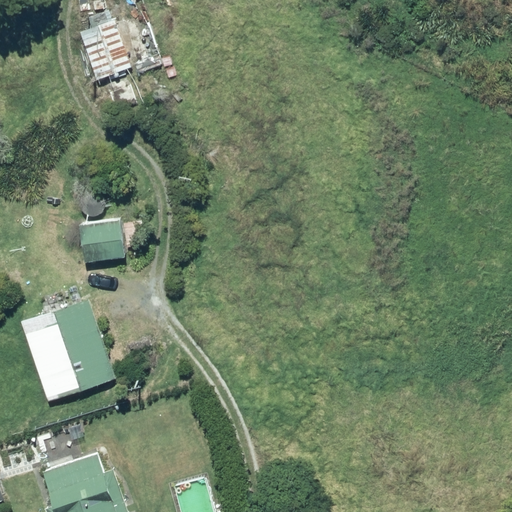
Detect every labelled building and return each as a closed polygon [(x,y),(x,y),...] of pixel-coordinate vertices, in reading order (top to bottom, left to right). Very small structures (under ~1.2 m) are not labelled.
[(54,0),(56,12),(68,10),(66,0),(54,0)] [(120,18),(85,30),(101,74),(135,63),(120,18)] [(152,27),(135,33),(139,45),(143,43),(144,47),(155,44),(153,40),(156,39),(152,27)] [(141,63),(137,65),(139,71),(163,62),(160,52),(140,60),(141,63)] [(85,219),(89,258),(130,252),(125,214),(85,219)] [(92,293),(24,315),(51,397),(119,374),(92,293)] [(46,470),(60,511),(133,511),(117,464),(105,468),(100,452),(46,470)]
